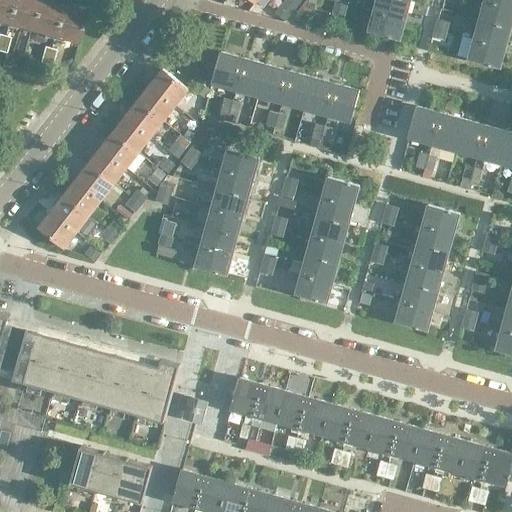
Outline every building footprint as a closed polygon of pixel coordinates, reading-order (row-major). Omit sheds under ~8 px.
[(0,0),(0,20),(9,23),(15,0),(0,0)] [(32,29),(39,0),(15,0),(9,23),(32,29)] [(55,35),(63,5),(45,0),(39,0),(32,29),(55,35)] [(405,20),(411,1),(408,0),(377,0),(375,11),(405,20)] [(511,28),(511,23),(511,7),(486,0),(480,20),(511,28)] [(295,7),(287,1),(281,7),(290,14),(295,7)] [(343,14),(345,6),(334,3),(332,11),(343,14)] [(78,42),(87,11),(63,5),(55,35),(78,42)] [(400,39),(405,20),(375,11),(369,31),(400,39)] [(447,31),(449,23),(438,20),(436,28),(447,31)] [(505,47),(511,28),(480,20),(475,39),(505,47)] [(444,40),(447,31),(436,28),(434,37),(444,40)] [(7,54),(11,38),(5,37),(1,52),(7,54)] [(500,67),(505,47),(475,39),(469,59),(500,67)] [(47,65),(51,50),(45,48),(41,64),(47,65)] [(52,67),(57,51),(51,50),(47,65),(52,67)] [(236,89),(245,59),(222,52),(213,83),(236,89)] [(259,96),(268,65),(245,59),(236,89),(259,96)] [(282,102),(291,71),(268,65),(259,96),(282,102)] [(189,88),(163,69),(151,85),(176,105),(189,88)] [(305,108),(314,78),(291,71),(282,102),(305,108)] [(328,115),(336,84),(314,78),(305,108),(328,115)] [(203,97),(211,89),(205,83),(197,91),(203,97)] [(351,121),(360,90),(336,84),(328,115),(351,121)] [(176,105),(151,85),(138,101),(163,121),(176,105)] [(229,115),(233,101),(225,98),(221,112),(229,115)] [(163,121),(138,101),(126,117),(151,136),(163,121)] [(238,117),(241,103),(233,101),(229,115),(238,117)] [(432,143),(441,113),(418,106),(409,137),(432,143)] [(275,127),(279,113),(271,111),(267,125),(275,127)] [(283,129),(287,116),(279,113),(275,127),(283,129)] [(455,150),(464,119),(441,113),(432,143),(455,150)] [(151,136),(126,117),(114,133),(139,152),(151,136)] [(478,156),(487,126),(464,119),(455,150),(478,156)] [(321,140),(325,126),(317,124),(313,138),(321,140)] [(329,142),(333,128),(325,126),(321,140),(329,142)] [(501,163),(510,132),(487,126),(478,156),(501,163)] [(196,135),(187,128),(182,135),(190,142),(196,135)] [(511,165),(511,132),(510,132),(501,163),(511,165)] [(139,152),(114,133),(101,148),(126,168),(139,152)] [(190,142),(182,135),(176,142),(185,148),(190,142)] [(126,168),(101,148),(89,164),(114,184),(126,168)] [(197,162),(202,155),(193,148),(188,155),(197,162)] [(254,178),(259,158),(229,149),(223,169),(254,178)] [(426,169),(429,155),(421,153),(417,166),(426,169)] [(191,169),(197,162),(188,155),(183,162),(191,169)] [(434,171),(437,157),(429,155),(426,169),(434,171)] [(167,172),(172,165),(164,158),(158,165),(167,172)] [(114,184),(89,164),(77,180),(102,199),(114,184)] [(471,181),(475,167),(467,165),(463,179),(471,181)] [(479,184),(483,170),(475,167),(471,181),(479,184)] [(249,197),(254,178),(223,169),(218,188),(249,197)] [(354,205),(359,186),(329,177),(323,197),(354,205)] [(295,189),(298,181),(287,178),(285,186),(295,189)] [(102,199),(77,180),(64,196),(89,215),(102,199)] [(170,195),(173,187),(162,184),(160,192),(170,195)] [(293,197),(295,189),(285,186),(282,194),(293,197)] [(243,216),(249,197),(218,188),(213,208),(243,216)] [(146,198),(138,191),(132,198),(141,205),(146,198)] [(168,203),(170,196),(170,195),(160,192),(157,200),(168,203)] [(89,215),(64,196),(52,211),(77,231),(89,215)] [(349,225),(354,205),(323,197),(318,216),(349,225)] [(141,205),(132,198),(127,205),(136,211),(141,205)] [(396,217),(398,208),(387,205),(385,214),(396,217)] [(454,233),(460,213),(429,205),(424,225),(454,233)] [(238,235),(243,216),(213,208),(207,227),(238,235)] [(77,231),(52,211),(40,227),(64,247),(77,231)] [(393,225),(396,217),(385,214),(383,222),(393,225)] [(343,244),(349,225),(318,216),(313,235),(343,244)] [(285,228),(287,220),(276,217),(274,225),(285,228)] [(122,229),(113,222),(108,229),(117,236),(122,229)] [(282,236),(285,228),(274,225),(272,233),(282,236)] [(449,252),(454,233),(424,225),(418,244),(449,252)] [(173,238),(175,229),(164,226),(162,235),(173,238)] [(233,255),(238,235),(207,227),(202,246),(233,255)] [(117,236),(108,229),(103,236),(111,243),(117,236)] [(496,245),(499,236),(488,233),(486,242),(496,245)] [(170,246),(173,238),(162,235),(160,243),(170,246)] [(338,263),(343,244),(313,235),(307,255),(338,263)] [(494,253),(496,245),(486,242),(483,250),(494,253)] [(385,256),(387,247),(376,244),(374,253),(385,256)] [(444,272),(449,252),(418,244),(413,263),(444,272)] [(227,274),(233,255),(202,246),(197,266),(227,274)] [(95,261),(101,254),(92,247),(87,254),(95,261)] [(382,264),(385,256),(374,253),(372,261),(382,264)] [(274,266),(276,258),(266,255),(263,263),(274,266)] [(333,282),(338,263),(307,255),(302,274),(333,282)] [(272,274),(274,266),(263,263),(261,271),(272,274)] [(438,291),(444,272),(413,263),(408,282),(438,291)] [(486,284),(488,275),(477,273),(475,281),(486,284)] [(327,302),(333,282),(302,274),(297,294),(327,302)] [(483,292),(486,284),(475,281),(473,289),(483,292)] [(433,310),(438,291),(408,282),(402,302),(433,310)] [(427,330),(433,310),(402,302),(397,321),(427,330)] [(475,321),(477,313),(467,310),(464,319),(475,321)] [(511,332),(511,311),(508,310),(503,330),(511,332)] [(0,354),(2,349),(11,315),(0,312),(0,354)] [(0,511),(19,511),(54,389),(166,420),(177,379),(153,373),(156,362),(151,361),(148,371),(37,340),(42,324),(11,315),(2,349),(0,354),(0,511)] [(473,330),(475,321),(464,319),(462,327),(473,330)] [(511,353),(511,332),(503,330),(497,349),(511,353)] [(255,415),(263,384),(240,378),(231,409),(255,415)] [(278,421),(286,391),(263,384),(255,415),(278,421)] [(301,428),(309,397),(286,391),(278,421),(301,428)] [(323,434),(332,403),(309,397),(301,428),(323,434)] [(202,421),(207,402),(191,398),(186,417),(202,421)] [(346,440),(355,410),(332,403),(323,434),(346,440)] [(369,447),(378,416),(355,410),(346,440),(369,447)] [(392,453),(401,422),(378,416),(369,447),(392,453)] [(415,459),(424,429),(401,422),(392,453),(415,459)] [(248,439),(252,425),(244,423),(240,437),(248,439)] [(256,441),(260,428),(252,425),(248,439),(256,441)] [(438,466),(446,435),(424,429),(415,459),(438,466)] [(461,472),(469,441),(446,435),(438,466),(461,472)] [(294,452),(298,438),(290,436),(286,450),(294,452)] [(302,454),(306,440),(298,438),(294,452),(302,454)] [(484,479),(492,448),(469,441),(461,472),(484,479)] [(95,489),(105,452),(81,446),(72,480),(71,482),(95,489)] [(339,464),(343,451),(335,448),(331,462),(339,464)] [(510,474),(511,466),(511,453),(492,448),(484,479),(507,485),(509,477),(510,477),(510,474)] [(348,467),(351,453),(343,451),(339,464),(348,467)] [(119,496),(129,459),(105,452),(95,489),(119,496)] [(143,502),(153,466),(129,459),(119,496),(143,502)] [(385,477),(389,463),(381,461),(377,475),(385,477)] [(393,479),(397,466),(389,463),(385,477),(393,479)] [(197,507),(206,476),(182,469),(174,500),(197,507)] [(431,490),(435,476),(427,474),(423,488),(431,490)] [(215,511),(220,511),(228,482),(206,476),(197,507),(215,511)] [(439,492),(443,478),(435,476),(431,490),(439,492)] [(244,511),(251,488),(228,482),(220,511),(244,511)] [(477,503),(481,489),(473,486),(469,500),(477,503)] [(269,511),(274,495),(251,488),(244,511),(269,511)] [(485,505),(489,491),(481,489),(477,503),(485,505)] [(294,511),(297,501),(274,495),(269,511),(294,511)] [(318,511),(320,508),(297,501),(294,511),(318,511)]
